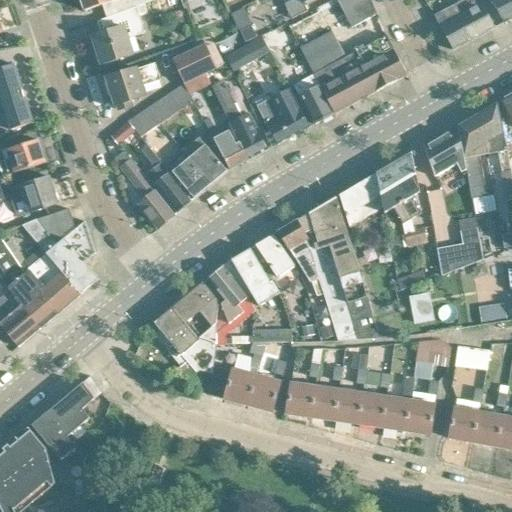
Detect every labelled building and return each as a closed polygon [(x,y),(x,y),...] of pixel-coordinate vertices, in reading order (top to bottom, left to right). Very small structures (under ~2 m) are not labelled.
[(78,0),(79,0),(82,1),(85,12),(103,6),(108,18),(136,8),(157,0),(78,0)] [(184,0),(178,2),(193,37),(211,29),(198,0),(184,0)] [(294,0),(285,5),(292,20),(308,12),(304,3),(310,0),(294,0)] [(377,15),(370,0),(339,0),(352,27),(377,15)] [(461,0),(462,2),(435,17),(453,51),(496,28),(480,0),(461,0)] [(511,18),(511,0),(490,0),(503,24),(511,18)] [(129,39),(145,34),(136,8),(108,18),(112,31),(93,37),(102,64),(134,54),(129,39)] [(251,27),(239,32),(245,44),(256,38),(251,27)] [(307,50),(324,41),(319,33),(303,42),(307,50)] [(407,76),(387,37),(313,76),(334,114),(407,76)] [(206,44),(173,59),(185,84),(204,75),(218,68),(206,44)] [(33,124),(14,65),(2,68),(1,63),(4,62),(3,61),(0,61),(0,107),(4,107),(12,131),(33,124)] [(108,82),(104,83),(109,97),(112,95),(116,106),(118,105),(120,110),(133,106),(131,101),(146,96),(143,86),(161,80),(156,63),(138,69),(137,69),(107,79),(108,82)] [(210,85),(204,75),(185,84),(190,95),(210,85)] [(334,114),(313,76),(295,86),(315,124),(334,114)] [(211,87),(232,130),(248,160),(268,150),(249,114),(241,118),(222,81),(211,87)] [(162,124),(194,102),(190,95),(185,84),(149,108),(162,124)] [(310,128),(293,98),(289,89),(270,99),(268,96),(255,103),(257,106),(278,145),(310,128)] [(511,95),(502,101),(511,119),(511,95)] [(511,171),(498,105),(498,103),(480,114),(487,154),(497,153),(501,173),(511,171)] [(162,124),(149,108),(129,122),(136,132),(141,139),(162,124)] [(487,154),(480,114),(471,119),(458,127),(467,171),(472,200),(487,197),(480,156),(487,154)] [(248,160),(232,130),(219,136),(210,119),(204,122),(230,170),(248,160)] [(118,146),(136,132),(129,122),(112,136),(118,146)] [(467,171),(458,127),(423,147),(435,178),(456,166),(461,174),(467,171)] [(199,138),(183,151),(211,186),(227,172),(199,138)] [(46,163),(39,140),(3,152),(6,161),(0,162),(0,167),(3,177),(46,163)] [(192,202),(148,147),(142,152),(156,169),(147,175),(177,214),(192,202)] [(195,199),(211,186),(183,151),(167,165),(195,199)] [(138,204),(159,230),(175,217),(124,153),(115,159),(146,198),(138,204)] [(419,194),(412,155),(395,165),(402,205),(411,220),(420,215),(410,199),(419,194)] [(402,205),(395,165),(377,175),(383,209),(384,214),(393,209),(403,225),(411,220),(402,205)] [(383,209),(377,175),(340,197),(350,229),(383,209)] [(58,204),(50,178),(21,187),(29,214),(58,204)] [(0,199),(11,196),(7,184),(0,185),(0,199)] [(314,260),(319,281),(323,292),(334,287),(341,284),(358,341),(379,339),(352,251),(337,199),(312,214),(297,222),(311,250),(314,260)] [(76,230),(69,210),(38,220),(56,246),(76,230)] [(76,230),(56,246),(38,220),(22,225),(46,254),(81,294),(98,280),(85,263),(96,254),(85,222),(76,230)] [(297,222),(279,233),(294,260),(297,259),(310,284),(312,283),(319,281),(314,260),(311,250),(297,222)] [(482,261),(476,229),(460,232),(463,245),(449,247),(453,272),(482,261)] [(423,230),(414,232),(417,246),(427,244),(423,230)] [(407,248),(413,247),(417,246),(414,232),(404,234),(407,248)] [(273,236),(256,247),(275,279),(292,268),(273,236)] [(42,328),(58,314),(40,292),(44,288),(28,270),(24,273),(20,267),(12,255),(0,239),(0,276),(10,291),(42,328)] [(377,244),(378,252),(380,264),(392,262),(388,242),(377,244)] [(453,272),(449,247),(436,249),(441,276),(453,272)] [(270,284),(250,250),(232,261),(259,306),(280,294),(273,283),(270,284)] [(18,251),(12,255),(20,267),(27,262),(18,251)] [(58,314),(81,294),(46,254),(28,270),(44,288),(40,292),(58,314)] [(226,302),(221,305),(215,345),(224,345),(224,334),(245,317),(236,306),(248,297),(223,266),(207,279),(226,302)] [(400,290),(424,281),(421,271),(397,280),(400,290)] [(323,292),(319,281),(312,283),(316,298),(324,295),(323,292)] [(156,326),(186,362),(199,378),(195,392),(210,396),(214,355),(215,345),(221,305),(202,283),(201,284),(202,284),(171,309),(172,310),(155,324),(156,326)] [(334,287),(323,292),(324,295),(339,342),(358,341),(341,284),(334,287)] [(0,324),(19,348),(42,328),(10,291),(0,299),(0,324)] [(151,329),(181,368),(173,374),(195,392),(199,378),(186,362),(156,326),(151,329)] [(289,334),(250,334),(251,346),(289,346),(289,334)] [(0,364),(11,355),(0,340),(0,364)] [(446,367),(449,349),(446,344),(440,343),(419,345),(416,363),(446,367)] [(317,379),(321,351),(313,350),(309,377),(317,379)] [(258,370),(262,358),(254,356),(251,368),(258,370)] [(483,389),(484,361),(471,360),(469,389),(483,389)] [(282,376),(285,364),(277,362),(274,374),(282,376)] [(341,382),(342,369),(335,368),(333,381),(341,382)] [(248,407),(256,378),(232,371),(225,401),(248,407)] [(365,385),(366,372),(358,371),(356,384),(365,385)] [(388,388),(390,376),(382,375),(380,387),(388,388)] [(272,413),(280,384),(256,378),(248,407),(272,413)] [(412,392),(414,379),(406,378),(404,391),(412,392)] [(430,381),(428,394),(436,395),(438,383),(431,382),(430,381)] [(96,399),(83,383),(49,411),(61,426),(59,428),(68,438),(91,419),(83,410),(96,399)] [(311,419),(316,388),(291,385),(287,415),(311,419)] [(335,422),(339,391),(316,388),(311,419),(335,422)] [(482,404),(484,391),(476,389),(474,402),(482,404)] [(360,417),(363,395),(339,391),(335,422),(358,426),(360,417)] [(387,398),(382,429),(402,432),(407,433),(409,417),(411,402),(412,392),(404,391),(403,401),(387,398)] [(505,408),(508,395),(500,393),(497,407),(505,408)] [(382,429),(387,398),(363,395),(360,417),(358,426),(382,429)] [(454,417),(450,439),(474,444),(479,417),(480,413),(482,404),(474,402),(457,399),(455,409),(454,417)] [(409,417),(407,433),(425,435),(429,436),(431,436),(431,431),(433,417),(435,405),(427,404),(411,402),(409,417)] [(61,426),(49,411),(31,426),(52,451),(53,451),(69,471),(84,458),(68,438),(59,428),(61,426)] [(498,448),(503,418),(480,413),(479,417),(474,444),(498,448)] [(511,450),(511,419),(503,418),(498,448),(511,450)] [(46,450),(29,429),(24,432),(27,435),(19,441),(17,438),(16,439),(18,442),(11,448),(9,445),(3,450),(5,453),(0,457),(0,506),(2,511),(23,511),(48,491),(36,477),(46,468),(43,464),(49,459),(46,450)] [(107,453),(118,455),(120,440),(108,439),(107,453)] [(156,465),(147,487),(157,491),(165,469),(156,465)] [(84,471),(83,494),(87,494),(99,494),(100,471),(84,471)] [(87,494),(86,511),(98,511),(99,494),(87,494)]
